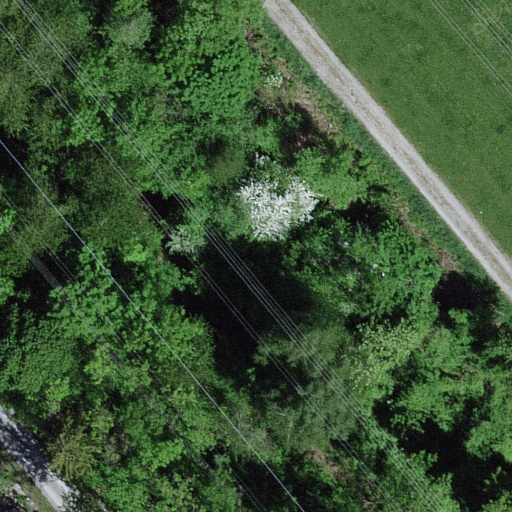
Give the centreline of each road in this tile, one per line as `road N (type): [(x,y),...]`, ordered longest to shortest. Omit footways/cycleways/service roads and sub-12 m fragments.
road 1 (unknown): [(463,511),(234,263),(11,69),(0,43)]
road 2 (track): [(82,511),(0,413)]
